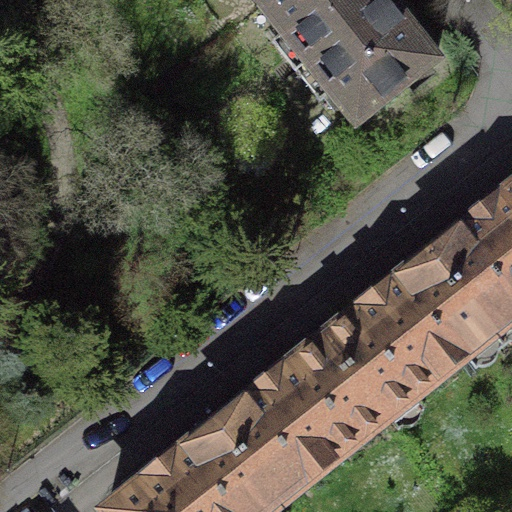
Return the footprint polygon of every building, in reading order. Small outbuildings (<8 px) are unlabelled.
[(387,1),(386,0),(267,0),(262,5),(356,122),(434,60),(387,1)] [(511,188),(484,211),(430,254),(493,333),(511,318),(511,188)] [(493,333),(430,254),(376,297),(322,339),(386,419),(493,333)] [(386,419),(322,339),(269,382),(215,424),(278,504),(386,419)] [(268,511),(278,504),(215,424),(161,468),(106,511),(268,511)]
